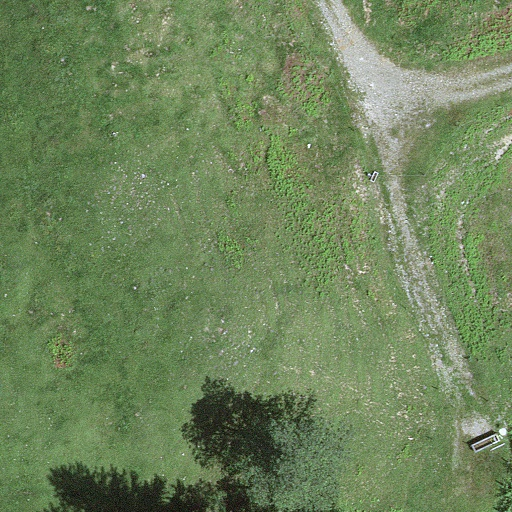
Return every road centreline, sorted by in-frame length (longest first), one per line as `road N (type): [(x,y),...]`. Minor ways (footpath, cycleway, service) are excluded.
road 1 (track): [(373,90),(392,204),(436,341),(477,435)]
road 2 (track): [(323,0),(373,90),(511,70)]
